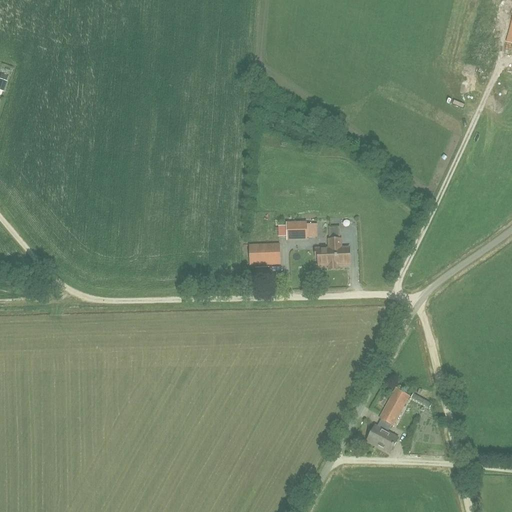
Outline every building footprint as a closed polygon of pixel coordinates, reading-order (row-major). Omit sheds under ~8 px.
[(306,238),(306,226),(306,223),(287,223),(287,238),(306,238)] [(337,266),(350,265),(349,248),(341,249),(341,240),(340,240),(331,240),(329,241),(329,249),(315,250),(316,258),(318,258),(319,267),(329,266),(329,270),(337,270),(337,266)] [(250,266),(281,265),(280,245),(249,246),(250,266)] [(393,427),(409,397),(396,390),(379,420),(381,421),(377,427),(376,426),(367,442),(390,455),(398,439),(388,433),(391,426),(393,427)] [(415,395),(412,399),(431,410),(433,406),(415,395)]
